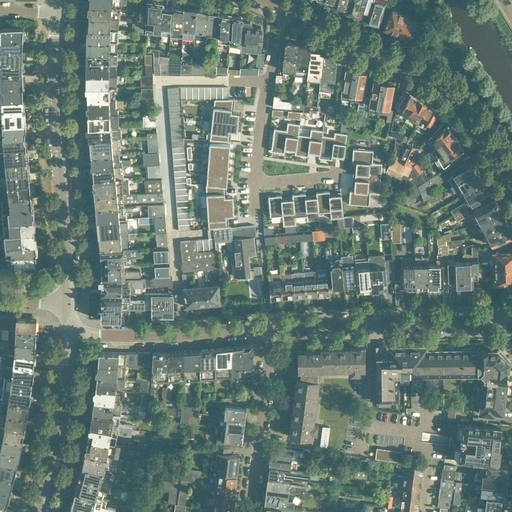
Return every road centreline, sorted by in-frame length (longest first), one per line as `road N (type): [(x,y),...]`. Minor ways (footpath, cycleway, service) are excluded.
road 1 (residential): [(511,184),(450,86),(283,10)]
road 2 (tertiary): [(56,13),(68,301)]
road 3 (residential): [(266,331),(482,322),(511,313)]
road 4 (residential): [(67,336),(266,331)]
road 5 (residential): [(246,511),(266,331)]
road 6 (tertiary): [(67,336),(38,511)]
road 7 (residential): [(283,10),(261,106),(255,183)]
